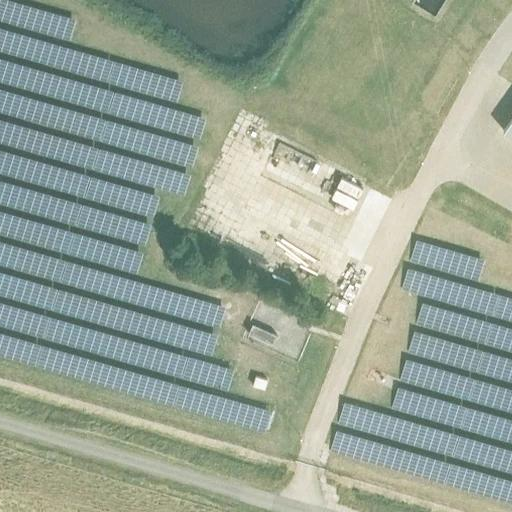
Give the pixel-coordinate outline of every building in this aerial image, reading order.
[(0,0),(0,348),(277,414),(279,405),(232,393),(239,363),(217,358),(231,297),(143,276),(164,186),(191,192),(211,109),(181,102),(189,71),(74,44),(82,10),(38,0),(0,0)] [(421,0),(440,10),(444,0),(421,0)] [(511,118),(503,131),(511,136),(511,118)] [(511,295),(481,288),(490,251),(418,233),(405,286),(425,291),(396,408),(347,396),(332,457),(511,501),(511,295)] [(273,345),(277,336),(254,326),(249,335),(273,345)]
